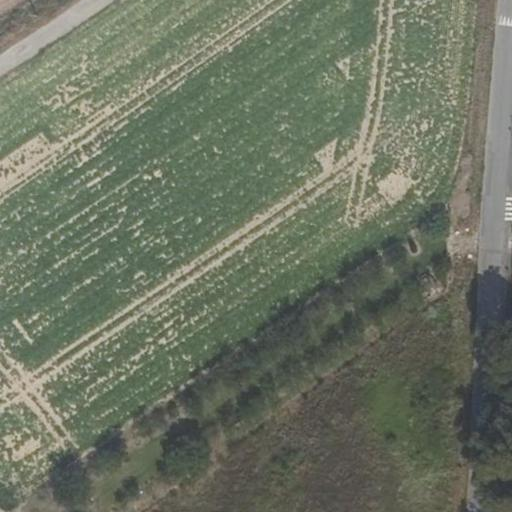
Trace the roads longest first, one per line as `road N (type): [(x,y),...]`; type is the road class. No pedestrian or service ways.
road 1 (residential): [(487,229),(479,511)]
road 2 (residential): [(499,0),(487,229)]
